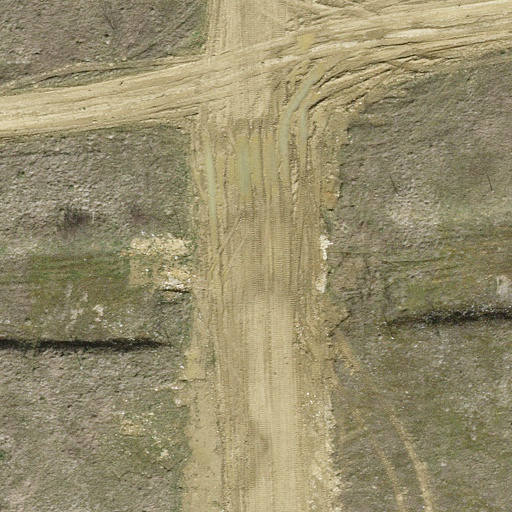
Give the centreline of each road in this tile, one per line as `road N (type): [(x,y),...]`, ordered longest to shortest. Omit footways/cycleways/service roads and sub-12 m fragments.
road 1 (track): [(511,16),(246,68),(0,104)]
road 2 (track): [(243,0),(262,511)]
